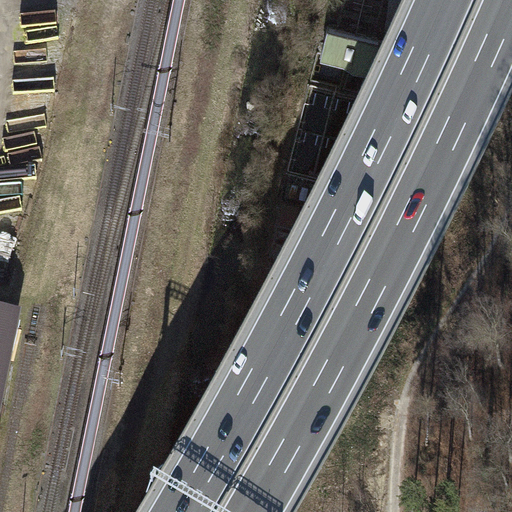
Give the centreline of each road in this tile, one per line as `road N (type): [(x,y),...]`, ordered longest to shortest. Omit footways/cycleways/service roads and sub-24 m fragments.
road 1 (motorway): [(444,0),(316,268),(181,511)]
road 2 (motorway): [(253,511),(371,296),(511,2)]
road 3 (track): [(126,511),(235,0)]
road 4 (track): [(394,511),(408,386),(511,207)]
road 5 (track): [(261,511),(311,214)]
